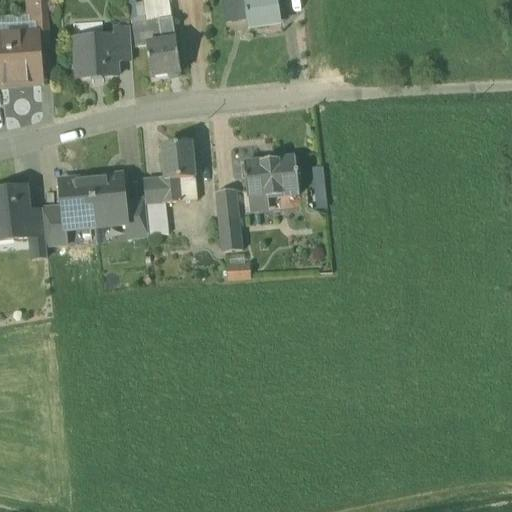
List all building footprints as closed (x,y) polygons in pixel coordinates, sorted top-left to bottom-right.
[(46,0),(27,0),(29,24),(35,24),(48,23),(46,0)] [(235,0),(222,0),(225,24),(238,22),(238,18),(235,0)] [(235,0),(238,18),(246,17),(248,32),(280,27),(276,0),(235,0)] [(171,20),(158,22),(161,44),(175,42),(171,20)] [(158,22),(132,26),(135,49),(146,48),(146,46),(161,44),(158,22)] [(48,23),(35,24),(36,43),(37,43),(38,50),(51,49),(48,23)] [(29,24),(0,26),(0,88),(15,87),(15,83),(40,81),(38,50),(37,43),(36,43),(35,24),(29,24)] [(130,31),(114,32),(114,40),(116,40),(118,63),(132,63),(130,31)] [(114,40),(74,42),(77,81),(119,78),(118,63),(116,40),(114,40)] [(161,44),(146,46),(146,48),(151,79),(181,75),(176,42),(175,42),(161,44)] [(193,147),(162,149),(166,183),(161,183),(163,207),(198,204),(193,147)] [(295,161),(243,166),(247,202),(299,197),(297,178),(298,178),(298,175),(297,175),(295,161)] [(122,179),(91,182),(95,225),(126,222),(125,206),(122,179)] [(91,182),(60,185),(63,211),(65,228),(95,225),(91,182)] [(161,183),(146,185),(148,208),(163,207),(161,183)] [(25,192),(0,194),(0,243),(30,240),(31,240),(29,222),(25,192)] [(234,192),(217,194),(220,225),(237,224),(237,223),(234,192)] [(125,206),(126,222),(128,240),(147,238),(144,204),(125,206)] [(163,207),(148,208),(150,224),(161,223),(164,223),(163,207)] [(63,211),(43,213),(43,220),(46,248),(67,246),(65,228),(63,211)] [(43,220),(29,222),(31,240),(30,240),(32,261),(47,259),(46,248),(43,220)] [(161,223),(150,224),(151,233),(161,232),(161,223)] [(237,224),(220,225),(224,254),(242,252),(239,223),(237,223),(237,224)] [(243,268),(228,269),(229,281),(244,280),(243,268)]
